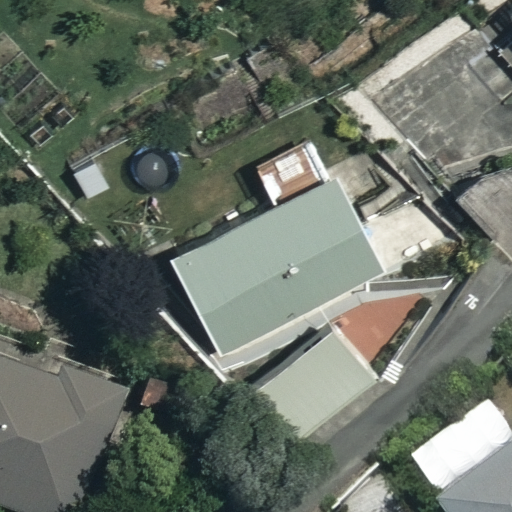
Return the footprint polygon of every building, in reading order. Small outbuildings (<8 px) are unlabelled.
[(511,0),(503,7),(511,18),(511,0)] [(253,121),(231,77),(173,106),(194,150),(253,121)] [(313,295),(377,260),(314,147),(151,237),(213,350),(313,295)] [(367,355),(313,295),(247,353),(301,414),(367,355)] [(53,511),(101,378),(0,342),(0,501),(30,511),(53,511)] [(511,511),(511,415),(501,400),(413,464),(447,511),(511,511)]
